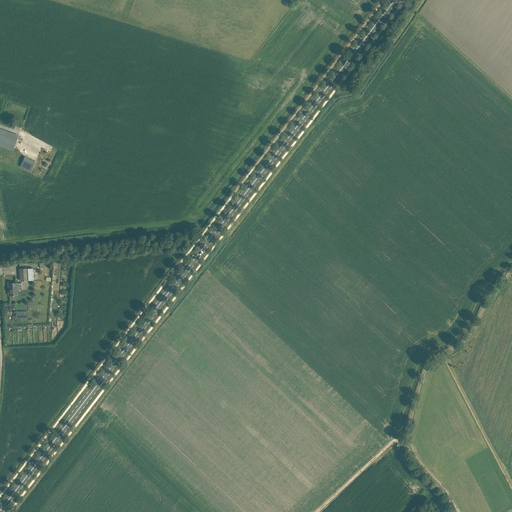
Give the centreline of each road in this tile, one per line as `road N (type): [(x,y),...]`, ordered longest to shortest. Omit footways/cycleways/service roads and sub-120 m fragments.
road 1 (primary): [(0,508),(395,0)]
road 2 (track): [(446,352),(511,486)]
